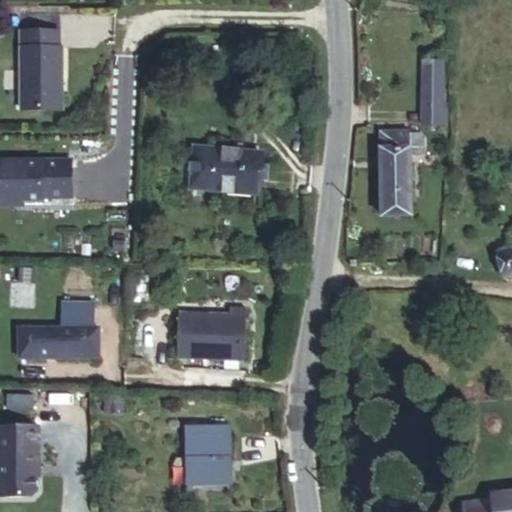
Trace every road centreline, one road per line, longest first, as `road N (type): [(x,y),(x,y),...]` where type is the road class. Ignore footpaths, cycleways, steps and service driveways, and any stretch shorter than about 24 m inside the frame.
road 1 (unclassified): [(310,511),(301,466),(304,364),(339,121),(338,0)]
road 2 (unknown): [(340,13),(214,8)]
